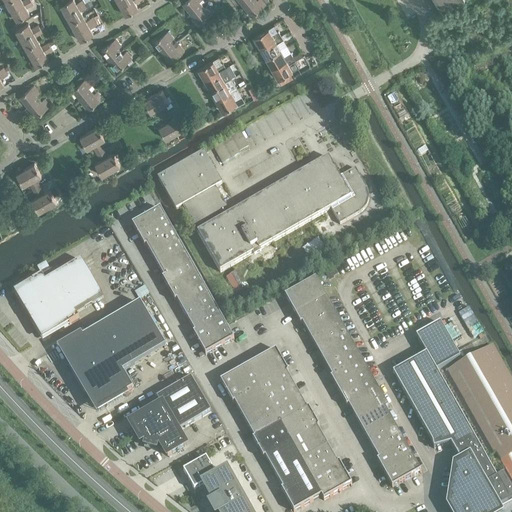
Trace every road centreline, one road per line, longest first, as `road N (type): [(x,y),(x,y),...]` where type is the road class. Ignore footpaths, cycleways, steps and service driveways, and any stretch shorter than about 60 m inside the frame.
road 1 (residential): [(29,151),(285,8)]
road 2 (unclassified): [(372,488),(280,327),(205,372)]
road 3 (unclassified): [(164,511),(0,356)]
road 4 (residential): [(0,95),(166,0)]
road 5 (unclassified): [(205,372),(121,231)]
road 6 (unclassified): [(277,511),(205,372)]
